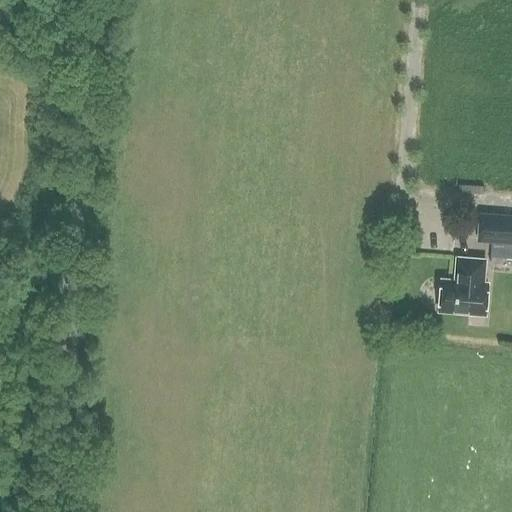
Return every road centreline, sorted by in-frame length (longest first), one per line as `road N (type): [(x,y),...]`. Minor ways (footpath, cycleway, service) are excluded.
road 1 (unclassified): [(50,511),(94,0)]
road 2 (track): [(407,213),(420,0)]
